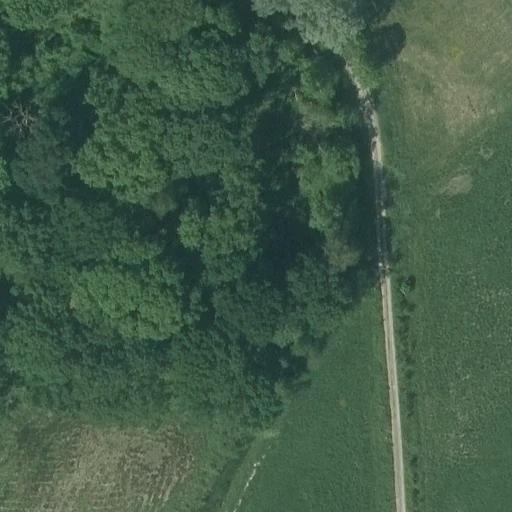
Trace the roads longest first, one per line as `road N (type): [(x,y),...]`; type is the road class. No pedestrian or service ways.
road 1 (unclassified): [(384,276),(368,103),(337,39),(302,0)]
road 2 (track): [(399,511),(384,276)]
